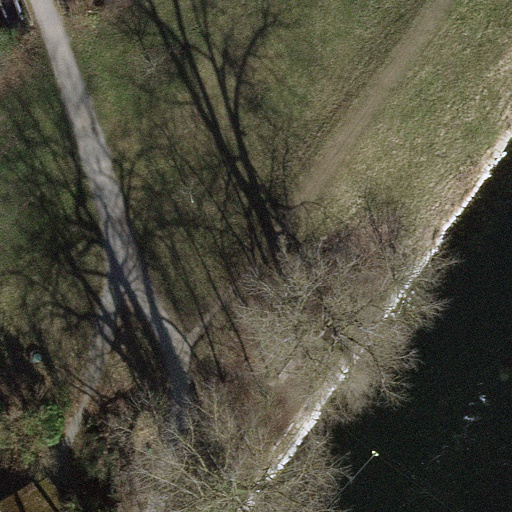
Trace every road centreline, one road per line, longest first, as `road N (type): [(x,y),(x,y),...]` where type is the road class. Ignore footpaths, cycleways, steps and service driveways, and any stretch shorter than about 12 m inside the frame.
road 1 (track): [(21,474),(77,423),(103,326),(115,237)]
road 2 (track): [(115,237),(41,0)]
